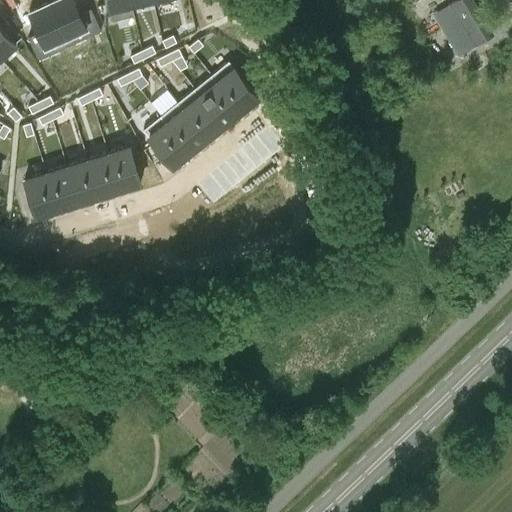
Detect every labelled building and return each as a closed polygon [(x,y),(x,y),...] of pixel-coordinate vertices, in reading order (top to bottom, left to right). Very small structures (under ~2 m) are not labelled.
[(49,0),(29,10),(46,46),(67,36),(49,0)] [(75,0),(49,0),(67,36),(88,26),(75,0)] [(454,0),(449,3),(474,45),(494,34),(473,0),(454,0)] [(0,56),(16,42),(0,24),(0,56)] [(162,39),(166,47),(177,41),(173,34),(162,39)] [(189,45),(194,51),(203,44),(198,37),(189,45)] [(152,44),(141,49),(145,57),(156,51),(152,44)] [(168,52),(171,60),(182,54),(179,47),(168,52)] [(145,57),(141,49),(130,54),(134,62),(145,57)] [(171,60),(168,52),(157,58),(160,65),(171,60)] [(229,59),(211,73),(241,110),(258,96),(229,59)] [(128,72),(132,79),(143,74),(139,67),(128,72)] [(132,79),(128,72),(117,77),(121,84),(132,79)] [(224,123),(241,110),(211,73),(194,87),(224,123)] [(88,91),(92,98),(103,93),(99,86),(88,91)] [(224,123),(194,87),(178,100),(207,137),(224,123)] [(92,98),(88,91),(78,96),(81,104),(92,98)] [(39,99),(43,107),(54,102),(50,94),(39,99)] [(43,107),(39,99),(28,105),(32,112),(43,107)] [(207,137),(178,100),(161,114),(190,150),(207,137)] [(14,105),(8,111),(16,120),(22,114),(14,105)] [(49,110),(53,118),(64,113),(60,105),(49,110)] [(53,118),(49,110),(39,115),(42,123),(53,118)] [(173,165),(190,150),(161,114),(143,128),(173,165)] [(31,121),(23,123),(27,135),(34,133),(31,121)] [(10,126),(4,122),(0,127),(0,134),(4,137),(10,126)] [(129,144),(108,151),(119,188),(141,181),(129,144)] [(87,157),(99,194),(119,188),(108,151),(87,157)] [(87,157),(67,164),(78,201),(99,194),(87,157)] [(58,207),(78,201),(67,164),(46,170),(58,207)] [(36,214),(58,207),(46,170),(25,177),(36,214)]
